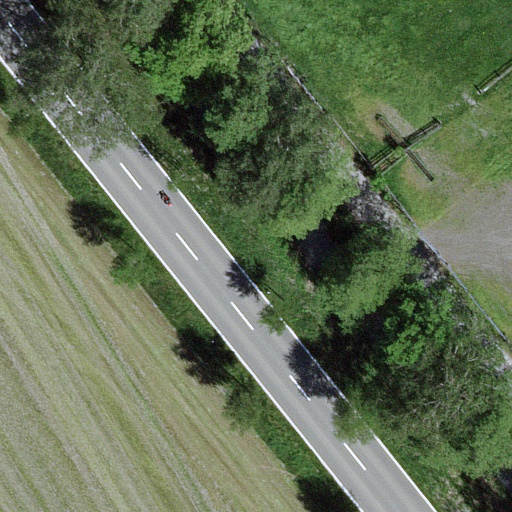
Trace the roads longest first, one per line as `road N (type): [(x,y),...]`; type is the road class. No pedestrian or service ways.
road 1 (secondary): [(397,511),(0,14)]
road 2 (track): [(511,380),(210,0)]
